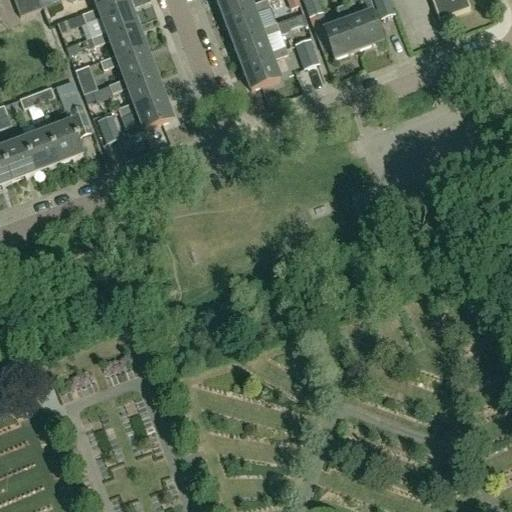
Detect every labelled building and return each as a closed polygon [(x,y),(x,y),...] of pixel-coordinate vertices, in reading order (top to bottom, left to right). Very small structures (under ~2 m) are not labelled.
[(39,0),(30,0),(16,5),(21,19),(44,10),(39,0)] [(100,15),(128,4),(126,0),(65,0),(66,0),(74,4),(84,0),(94,0),(99,12),(100,15)] [(248,0),(216,0),(224,22),(253,12),(252,9),(248,0)] [(301,0),(309,21),(322,16),(323,16),(325,15),(322,9),(319,0),(301,0)] [(350,24),(346,25),(357,54),(382,45),(371,16),(374,15),(367,0),(365,0),(359,3),(365,18),(350,24)] [(372,0),(380,22),(394,17),(388,0),(372,0)] [(429,0),(439,23),(469,11),(464,0),(429,0)] [(262,35),(261,32),(255,17),(271,11),(268,3),(252,9),(253,12),(224,22),(233,46),(262,35)] [(128,4),(100,15),(99,12),(83,18),(85,23),(86,26),(102,20),(107,35),(109,38),(137,28),(128,4)] [(328,32),(322,34),(329,53),(333,63),(357,54),(346,25),(350,24),(344,8),(340,10),(335,12),(341,27),(328,32)] [(69,23),(57,28),(61,36),(82,28),(86,27),(86,26),(85,23),(83,18),(69,23)] [(271,59),(270,55),(269,55),(264,41),(279,35),(280,36),(287,33),(284,24),(261,32),(262,35),(233,46),(242,70),(271,59)] [(145,52),(137,28),(109,38),(107,35),(82,45),(84,51),(88,53),(111,44),(116,59),(117,62),(145,52)] [(304,73),(319,67),(310,42),(295,48),(304,73)] [(271,59),(242,70),(251,94),(280,83),(273,65),(288,59),(285,49),(270,55),(271,59)] [(126,86),(154,75),(145,52),(117,62),(116,59),(100,66),(103,74),(120,68),(125,82),(126,86)] [(89,69),(74,74),(83,99),(98,93),(89,69)] [(135,109),(163,99),(154,75),(126,86),(125,82),(109,88),(113,98),(129,92),(134,107),(135,109)] [(51,92),(35,97),(38,107),(54,100),(51,92)] [(35,97),(20,103),(23,112),(27,111),(29,117),(41,113),(38,107),(35,97)] [(135,109),(134,107),(118,113),(121,121),(137,115),(144,133),(172,123),(163,99),(135,109)] [(69,114),(73,124),(79,140),(92,135),(82,109),(69,114)] [(106,147),(120,141),(112,120),(97,125),(106,147)] [(79,140),(73,124),(48,133),(60,165),(82,157),(76,141),(79,140)] [(36,174),(60,165),(48,133),(25,142),(36,174)] [(13,183),(36,174),(25,142),(1,151),(13,183)] [(0,187),(13,183),(1,151),(0,150),(0,187)]
